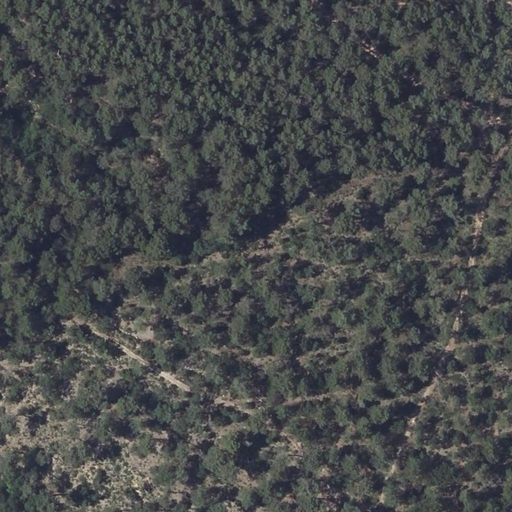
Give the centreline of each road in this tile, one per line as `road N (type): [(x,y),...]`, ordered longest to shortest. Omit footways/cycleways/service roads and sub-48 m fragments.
road 1 (track): [(311,0),(341,29),(511,128)]
road 2 (track): [(476,0),(322,10)]
